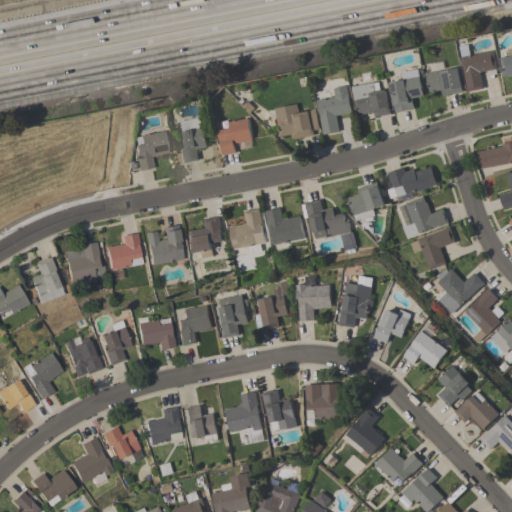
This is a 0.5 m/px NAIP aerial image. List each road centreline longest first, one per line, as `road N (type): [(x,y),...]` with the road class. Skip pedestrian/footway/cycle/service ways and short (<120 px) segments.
road 1 (residential): [(0,473),(66,419),(135,389),(296,355),(351,360),(506,511)]
road 2 (motorway): [(0,99),(502,0)]
road 3 (residential): [(75,217),(340,163),(511,116)]
road 4 (motorway): [(205,0),(0,42)]
road 5 (residential): [(449,130),(476,222),(511,275)]
